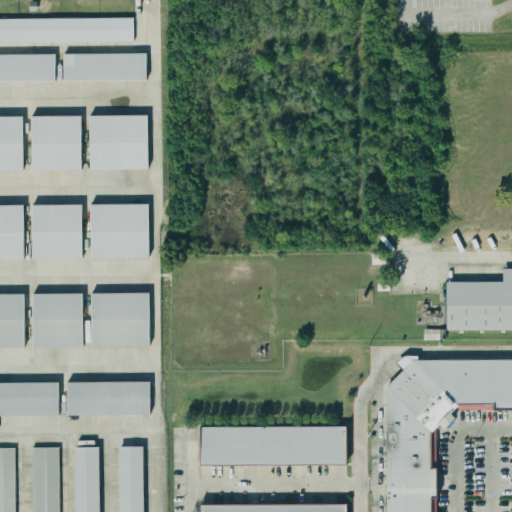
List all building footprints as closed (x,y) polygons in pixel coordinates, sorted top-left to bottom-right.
[(133,0),(158,0),(158,15),(133,15),(133,0)] [(0,16),(131,16),(132,40),(0,41),(0,16)] [(145,52),(63,53),(63,80),(146,79),(145,52)] [(54,53),(0,53),(0,80),(54,80),(54,53)] [(147,114),(89,115),(89,169),(147,168),(147,114)] [(0,169),(23,169),(22,115),(0,115),(0,169)] [(30,115),(31,169),(81,169),(80,115),(30,115)] [(31,204),(32,258),(82,257),(81,203),(31,204)] [(147,203),(90,203),(90,257),(148,257),(147,203)] [(23,204),(0,204),(0,258),(23,258),(23,204)] [(446,329),(511,328),(511,267),(502,267),(502,281),(446,281),(446,329)] [(0,292),(0,346),(24,347),(24,293),(0,292)] [(82,292),(32,293),(33,346),(82,346),(82,292)] [(149,345),(148,292),(90,292),(91,346),(149,345)] [(385,511),(435,511),(435,427),(453,411),(511,410),(511,359),(412,360),(385,387),(385,511)] [(149,380),(67,381),(67,414),(149,414),(149,380)] [(0,381),(0,414),(58,414),(58,381),(0,381)] [(345,426),(346,465),(198,466),(198,427),(345,426)] [(0,511),(15,511),(14,447),(0,446),(0,511)] [(58,511),(58,446),(31,447),(31,511),(58,511)] [(98,511),(98,446),(74,446),(74,511),(98,511)] [(143,511),(142,446),(117,446),(118,511),(143,511)] [(199,504),(198,511),(345,511),(345,503),(199,504)]
